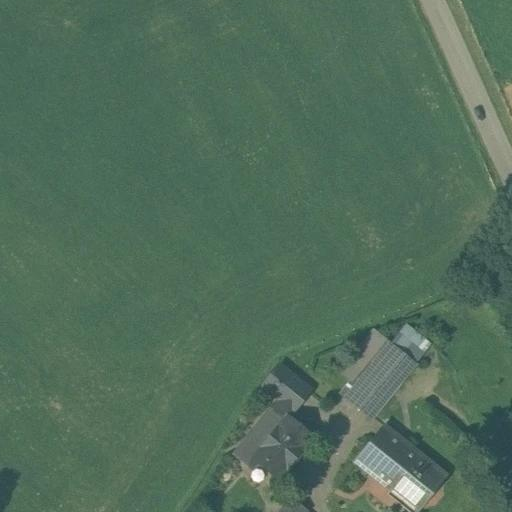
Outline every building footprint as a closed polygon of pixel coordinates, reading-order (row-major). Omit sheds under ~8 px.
[(384,340),(340,395),(370,420),(423,354),(398,334),(389,345),(384,340)] [(309,391),(278,366),(261,387),(279,401),(292,412),(309,391)] [(279,401),(273,409),(272,408),(235,454),(249,466),(253,459),(277,479),(309,439),(286,419),(292,412),(279,401)] [(416,511),(445,477),(382,426),(353,462),(415,511),(416,511)] [(302,511),(289,501),(280,511),(302,511)]
